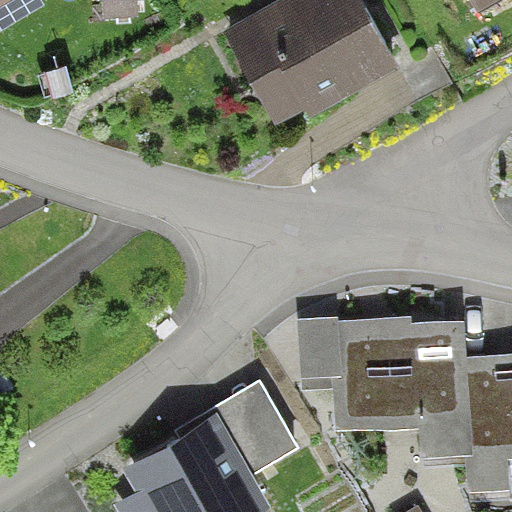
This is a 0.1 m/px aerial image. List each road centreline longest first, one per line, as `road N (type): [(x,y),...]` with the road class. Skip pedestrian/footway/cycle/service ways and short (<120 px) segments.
road 1 (residential): [(0,482),(191,350),(230,312),(277,227)]
road 2 (residential): [(0,133),(277,227)]
road 3 (residential): [(402,243),(418,190),(442,154),(511,103)]
road 4 (residential): [(277,227),(402,243)]
